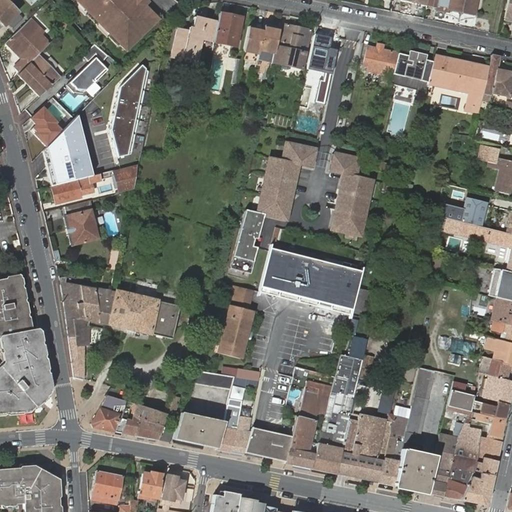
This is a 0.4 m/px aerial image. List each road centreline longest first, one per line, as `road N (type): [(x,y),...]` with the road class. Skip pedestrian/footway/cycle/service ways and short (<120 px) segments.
road 1 (residential): [(0,95),(73,436)]
road 2 (residential): [(268,0),(511,50)]
road 3 (tertiary): [(430,511),(208,462)]
road 4 (tertiary): [(208,462),(73,436)]
